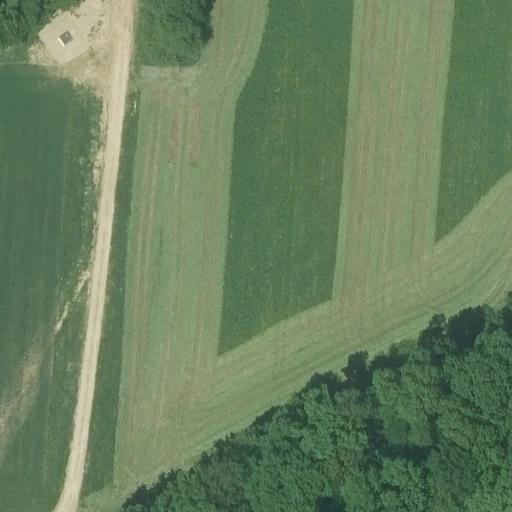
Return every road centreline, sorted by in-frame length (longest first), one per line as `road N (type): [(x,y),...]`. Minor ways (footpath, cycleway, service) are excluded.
road 1 (track): [(126,0),(70,511)]
road 2 (unclassified): [(511,350),(200,511)]
